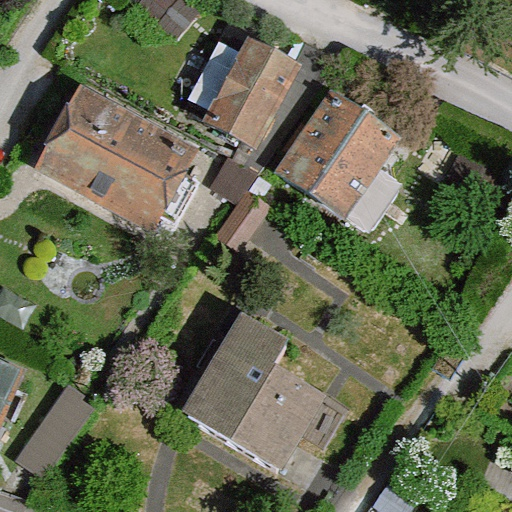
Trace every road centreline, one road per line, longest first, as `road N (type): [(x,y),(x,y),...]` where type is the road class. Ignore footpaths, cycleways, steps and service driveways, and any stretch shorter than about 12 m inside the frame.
road 1 (residential): [(511,302),(370,511)]
road 2 (residential): [(292,0),(511,112)]
